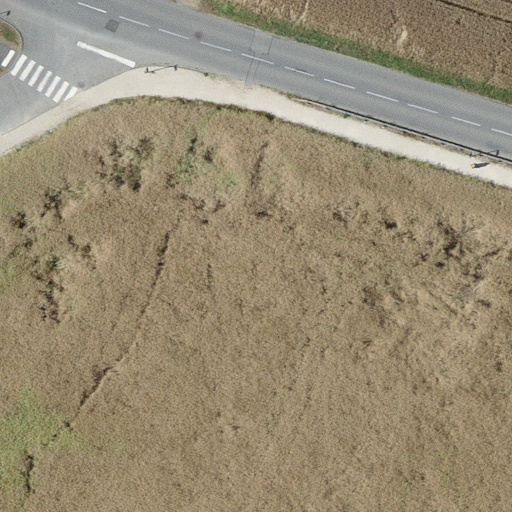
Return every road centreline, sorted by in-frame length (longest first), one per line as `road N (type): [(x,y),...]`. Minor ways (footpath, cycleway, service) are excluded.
road 1 (unclassified): [(96,10),(511,136)]
road 2 (unclassified): [(0,106),(62,61),(96,10)]
